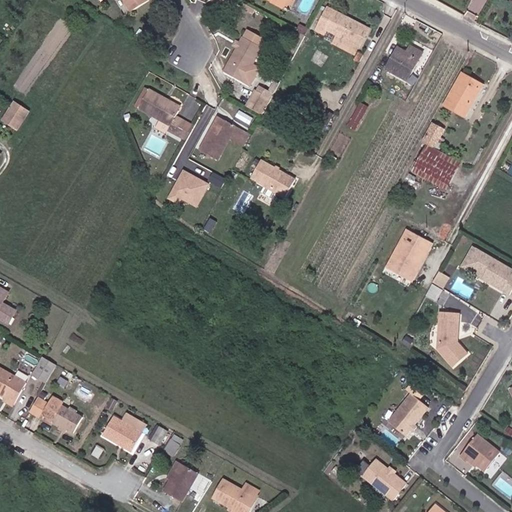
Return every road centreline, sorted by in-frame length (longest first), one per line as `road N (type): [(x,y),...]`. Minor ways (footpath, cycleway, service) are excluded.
road 1 (residential): [(511,340),(438,461),(497,511)]
road 2 (residential): [(0,427),(101,483),(120,483)]
road 3 (residential): [(403,0),(511,57)]
